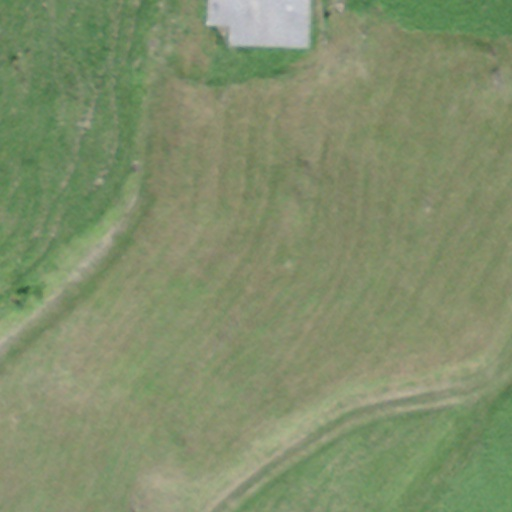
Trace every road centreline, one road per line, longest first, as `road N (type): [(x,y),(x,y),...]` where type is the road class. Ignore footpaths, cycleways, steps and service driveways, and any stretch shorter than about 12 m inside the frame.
road 1 (track): [(153,60),(150,170),(124,232),(75,297),(0,356)]
road 2 (track): [(223,511),(326,429),(464,385),(511,346)]
